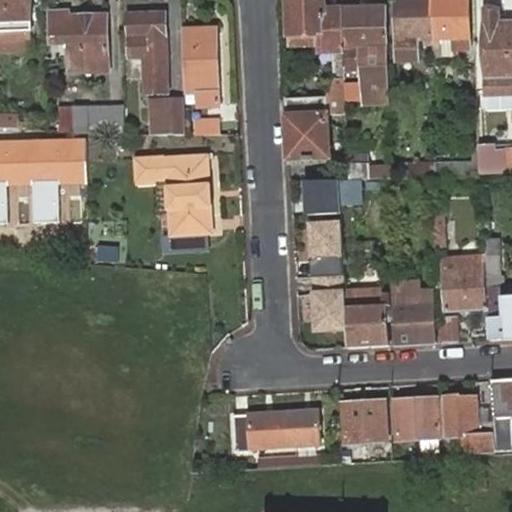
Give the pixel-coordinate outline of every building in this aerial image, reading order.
[(29,0),(0,0),(0,51),(32,51),(29,0)] [(330,79),(345,78),(344,66),(341,8),(323,9),(322,0),(286,0),(288,45),(318,44),(318,51),(331,51),(330,79)] [(360,8),(359,0),(340,0),(341,8),(344,66),(362,66),(364,105),(388,104),(387,50),(384,7),(360,8)] [(434,44),(432,0),(414,0),(395,1),(398,60),(419,60),(417,40),(427,40),(426,44),(434,44)] [(468,0),(432,0),(434,44),(442,45),(441,39),(463,38),(464,43),(470,44),(468,0)] [(483,23),(499,23),(498,9),(483,9),(483,23)] [(66,44),(65,75),(108,73),(107,16),(67,17),(68,11),(51,12),(50,45),(66,44)] [(166,76),(166,13),(127,15),(129,58),(145,56),(146,77),(146,96),(167,96),(166,76)] [(511,22),(499,23),(483,23),(484,97),(511,95),(511,22)] [(217,29),(183,30),(184,92),(198,93),(197,107),(220,106),(217,29)] [(442,45),(434,44),(435,57),(441,57),(441,48),(464,47),(464,43),(463,38),(441,39),(442,45)] [(434,44),(426,44),(427,57),(435,57),(434,44)] [(145,56),(129,58),(130,78),(146,77),(145,56)] [(198,93),(184,92),(184,107),(197,107),(198,93)] [(511,95),(484,97),(484,106),(511,105),(511,95)] [(166,137),(180,137),(181,126),(181,97),(165,98),(149,98),(151,137),(166,137)] [(285,98),(287,158),(330,157),(327,97),(285,98)] [(71,134),(86,135),(123,136),(123,105),(71,106),(71,109),(57,109),(56,106),(44,106),(45,132),(71,134)] [(0,116),(0,129),(15,130),(15,118),(0,116)] [(193,121),(193,137),(219,137),(219,122),(193,121)] [(0,183),(86,183),(86,144),(29,144),(29,131),(15,130),(0,129),(0,183)] [(480,169),(511,168),(511,148),(493,149),(492,143),(478,142),(479,151),(479,164),(480,169)] [(476,164),(476,152),(465,153),(465,164),(476,164)] [(437,153),(437,161),(437,163),(448,163),(448,154),(437,153)] [(211,158),(169,160),(140,161),(141,188),(170,187),(171,236),(214,235),(211,158)] [(420,176),(429,176),(437,176),(437,163),(437,161),(420,162),(420,176)] [(349,162),(349,178),(358,178),(369,178),(370,162),(349,162)] [(437,163),(437,176),(476,175),(476,164),(465,164),(448,163),(437,163)] [(302,216),(340,214),(339,179),(300,181),(302,216)] [(433,218),(435,256),(444,256),(446,256),(445,218),(433,218)] [(344,248),(343,223),(310,224),(312,260),(332,259),(334,293),(315,295),(317,331),(349,329),(348,309),(347,291),(344,248)] [(498,237),(483,238),(484,256),(484,276),(499,275),(498,237)] [(382,248),(344,248),(346,264),(375,264),(375,260),(382,260),(382,248)] [(484,276),(484,256),(460,256),(446,256),(444,256),(444,267),(445,308),(486,307),(484,276)] [(334,293),(332,259),(312,260),(315,295),(334,293)] [(391,293),(394,347),(437,344),(435,292),(419,292),(418,284),(391,285),(391,293)] [(487,341),(511,339),(511,293),(495,294),(496,288),(489,288),(491,316),(486,316),(487,341)] [(383,306),(388,306),(387,289),(347,291),(348,309),(358,308),(383,306)] [(350,349),(390,346),(388,306),(383,306),(358,308),(348,309),(349,329),(350,349)] [(443,315),(444,343),(458,342),(457,314),(443,315)] [(511,378),(492,380),(493,408),(494,423),(496,455),(511,454),(511,423),(511,414),(511,378)] [(442,397),(446,458),(453,458),(452,438),(463,436),(464,457),(496,455),(494,423),(479,423),(478,409),(478,397),(461,399),(460,397),(442,397)] [(436,398),(396,400),(399,440),(421,439),(422,452),(440,452),(436,398)] [(387,441),(384,401),(343,404),(345,444),(387,441)] [(493,408),(478,409),(479,423),(494,423),(493,408)] [(235,450),(322,444),(319,410),(233,416),(235,450)] [(399,450),(400,460),(421,459),(420,450),(399,450)] [(346,453),(346,463),(366,462),(366,453),(346,453)] [(288,455),(289,466),(320,464),(319,454),(288,455)] [(288,455),(258,457),(259,468),(289,466),(288,455)]
